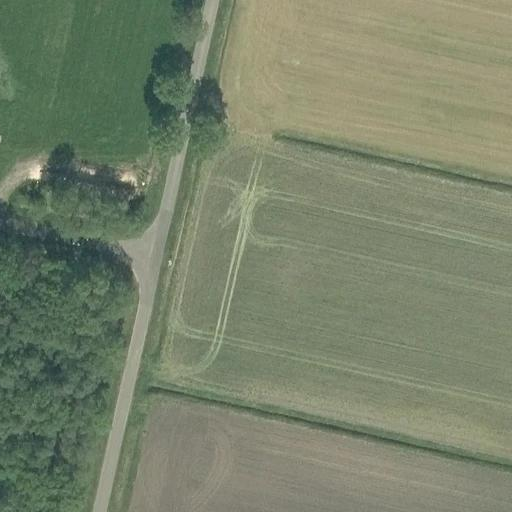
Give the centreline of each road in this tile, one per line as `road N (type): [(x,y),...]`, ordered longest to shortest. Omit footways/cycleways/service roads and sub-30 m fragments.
road 1 (unclassified): [(155,256),(211,0)]
road 2 (unclassified): [(98,511),(155,256)]
road 3 (unclassified): [(155,256),(0,224)]
